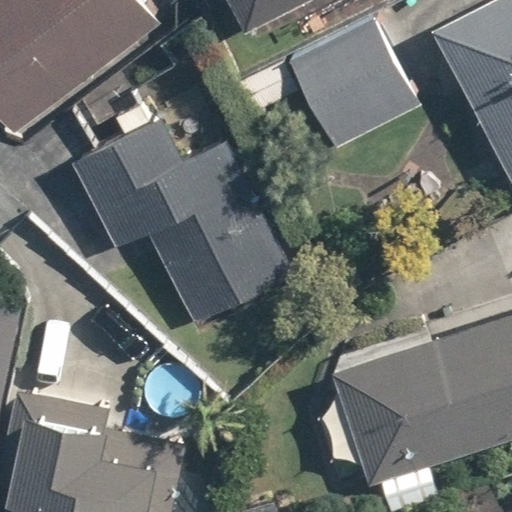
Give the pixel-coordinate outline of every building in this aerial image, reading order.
[(0,0),(0,118),(17,137),(154,13),(142,0),(0,0)] [(227,0),(240,26),(290,0),(227,0)] [(511,0),(490,0),(429,29),(511,192),(511,0)] [(420,102),(371,9),(236,81),(251,110),(299,84),(333,148),(420,102)] [(110,135),(69,156),(109,236),(143,218),(193,317),(291,268),(224,134),(178,158),(140,82),(95,105),(110,135)] [(0,413),(6,380),(22,293),(0,288),(0,413)] [(511,305),(326,365),(373,511),(386,511),(441,495),(430,461),(511,434),(511,305)] [(0,413),(0,498),(9,500),(7,511),(149,511),(151,500),(166,503),(178,436),(102,422),(107,399),(6,380),(0,413)]
